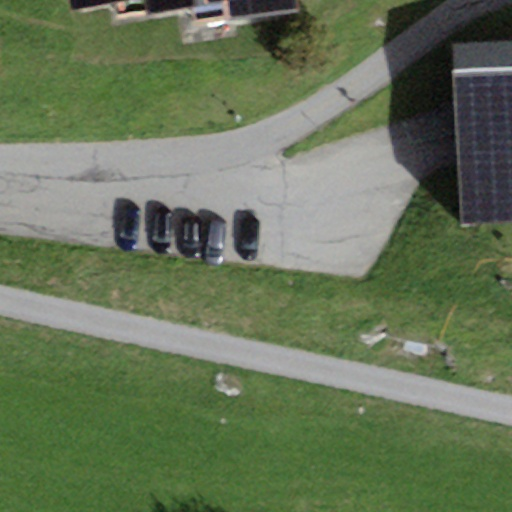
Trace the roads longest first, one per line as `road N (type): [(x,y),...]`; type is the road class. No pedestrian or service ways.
road 1 (residential): [(488,0),(274,133),(242,144),(0,164)]
road 2 (residential): [(0,301),(511,414)]
